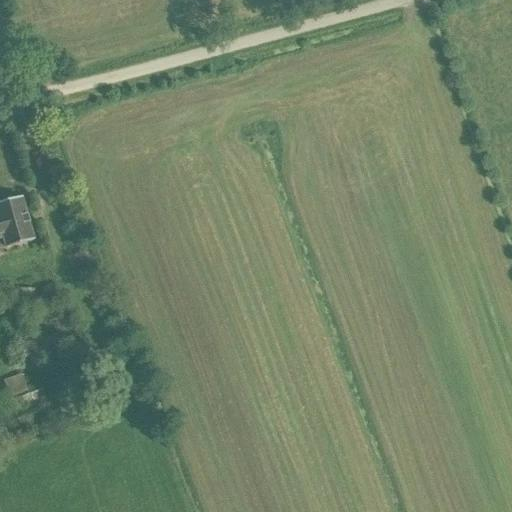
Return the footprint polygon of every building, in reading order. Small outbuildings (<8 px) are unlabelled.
[(54,187),(65,183),(60,166),(49,170),(54,187)] [(33,241),(21,197),(0,202),(0,237),(3,237),(6,248),(33,241)] [(61,249),(68,273),(87,268),(80,244),(61,249)] [(52,284),(40,289),(42,295),(54,290),(52,284)] [(21,358),(75,343),(71,328),(74,327),(69,314),(52,319),(56,336),(18,347),(21,358)] [(21,375),(3,381),(9,397),(27,391),(21,375)]
